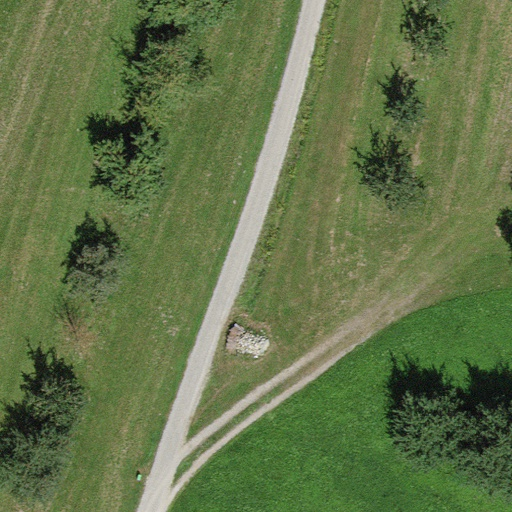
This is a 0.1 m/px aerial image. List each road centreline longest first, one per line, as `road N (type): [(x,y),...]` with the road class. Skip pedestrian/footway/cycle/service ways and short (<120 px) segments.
road 1 (unclassified): [(150,511),(268,171),(316,0)]
road 2 (track): [(482,243),(253,408),(155,497)]
